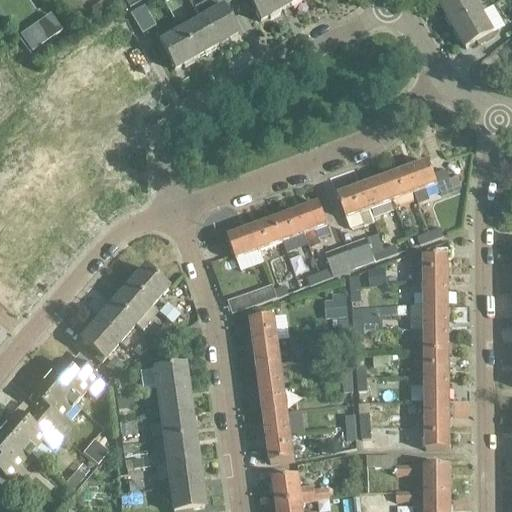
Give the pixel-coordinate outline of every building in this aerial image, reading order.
[(259,25),(269,20),(270,22),(280,16),(279,14),(281,13),(272,0),(241,0),(250,16),(253,15),(259,25)] [(301,2),(300,0),(272,0),(281,13),(290,8),(291,10),(301,4),(300,2),(301,2)] [(433,0),(438,9),(441,8),(442,10),(460,0),(433,0)] [(454,31),(481,16),(487,12),(481,1),(475,4),(472,0),(460,0),(442,10),(447,19),(445,20),(451,31),(453,29),(454,31)] [(144,9),(130,16),(142,37),(156,30),(144,9)] [(230,44),(229,42),(237,37),(231,27),(233,25),(224,9),(200,22),(216,49),(218,48),(220,50),(230,44)] [(454,31),(455,34),(453,35),(459,45),(461,44),(466,53),(477,46),(479,49),(495,39),(481,16),(454,31)] [(125,19),(52,60),(56,67),(129,26),(125,19)] [(216,49),(200,22),(180,34),(195,61),(203,56),(205,58),(215,52),(214,50),(216,49)] [(192,62),(195,61),(180,34),(156,47),(165,64),(168,62),(174,73),(182,68),(183,70),(194,64),(192,62)] [(54,144),(0,206),(0,265),(10,274),(18,264),(23,268),(32,256),(28,253),(37,243),(41,247),(50,235),(46,232),(55,222),(59,225),(69,214),(64,211),(73,201),(77,204),(87,193),(72,180),(82,169),(84,171),(95,158),(91,154),(98,146),(102,150),(113,137),(109,133),(116,125),(120,129),(132,116),(127,113),(134,104),(139,108),(149,95),(145,92),(152,84),(113,50),(41,133),(54,144)] [(46,63),(4,87),(8,94),(50,70),(46,63)] [(429,166),(406,174),(419,209),(429,205),(425,193),(437,189),(429,166)] [(383,183),(391,206),(414,197),(418,209),(419,209),(406,174),(383,183)] [(383,183),(360,191),(369,214),(391,206),(383,183)] [(337,200),(346,223),(347,222),(349,229),(353,233),(373,226),(369,214),(360,191),(337,200)] [(327,230),(318,207),(296,215),(304,239),(305,238),(309,248),(319,244),(315,234),(327,230)] [(304,239),(296,215),(273,224),(282,247),(304,239)] [(397,220),(401,232),(413,227),(408,215),(397,220)] [(250,233),(259,256),(282,247),(273,224),(250,233)] [(432,245),(444,240),(441,232),(429,236),(432,245)] [(250,233),(227,241),(236,264),(259,256),(250,233)] [(429,236),(417,241),(420,249),(432,245),(429,236)] [(366,241),(345,250),(354,273),(375,266),(372,258),(366,241)] [(396,249),(384,253),(387,262),(399,257),(396,249)] [(335,281),(354,273),(345,250),(325,257),(335,281)] [(384,253),(372,258),(375,266),(387,262),(384,253)] [(424,285),(448,285),(448,261),(423,261),(412,261),(412,285),(424,285)] [(144,271),(129,289),(152,309),(169,290),(155,277),(153,279),(144,271)] [(330,273),(319,278),(322,286),(334,282),(330,273)] [(310,290),(322,286),(319,278),(307,282),(310,290)] [(360,293),(359,281),(350,281),(351,294),(360,293)] [(448,285),(424,285),(424,309),(449,309),(448,285)] [(135,328),(152,309),(129,289),(112,308),(135,328)] [(285,290),(274,294),(277,303),(289,298),(285,290)] [(351,294),(352,306),(361,305),(360,293),(351,294)] [(274,294),(262,299),(265,307),(277,303),(274,294)] [(478,296),(465,298),(467,312),(480,310),(478,296)] [(112,308),(95,327),(119,348),(135,328),(112,308)] [(177,318),(178,317),(167,308),(160,315),(171,325),(172,324),(177,318)] [(424,334),(449,333),(449,309),(424,309),(424,334)] [(250,324),(253,348),(278,345),(274,321),(250,324)] [(363,334),(362,322),(353,322),(354,335),(363,334)] [(338,324),(339,337),(348,336),(347,324),(338,324)] [(87,354),(102,367),(119,348),(95,327),(81,344),(90,352),(87,354)] [(156,337),(162,343),(170,334),(164,328),(156,337)] [(449,358),(449,333),(424,334),(424,358),(449,358)] [(354,335),(355,347),(364,346),(363,334),(354,335)] [(349,348),(348,336),(339,337),(340,349),(349,348)] [(257,372),(281,369),(293,367),(290,343),(278,345),(253,348),(257,372)] [(140,348),(134,354),(140,359),(146,353),(140,348)] [(425,382),(449,382),(449,358),(424,358),(425,382)] [(114,378),(122,368),(115,362),(107,371),(114,378)] [(106,391),(75,364),(67,373),(60,367),(46,383),(74,408),(86,395),(95,403),(106,391)] [(172,368),(153,370),(156,395),(187,391),(184,369),(172,371),(172,368)] [(257,372),(260,396),(284,393),(281,369),(257,372)] [(357,370),(357,383),(366,382),(365,370),(357,370)] [(341,373),(342,385),(351,384),(350,372),(341,373)] [(367,395),(366,382),(357,383),(358,396),(367,395)] [(450,406),(449,382),(425,382),(425,406),(450,406)] [(40,407),(32,416),(61,442),(72,429),(63,422),(74,408),(46,383),(31,399),(40,407)] [(352,397),(351,384),(342,385),(343,397),(352,397)] [(187,391),(156,395),(160,420),(190,416),(187,391)] [(287,417),(284,393),(260,396),(263,420),(287,417)] [(132,400),(119,402),(116,403),(118,415),(120,414),(134,412),(132,400)] [(425,431),(450,430),(450,406),(425,406),(425,431)] [(15,418),(1,434),(29,459),(31,457),(41,446),(50,454),(61,442),(32,416),(24,425),(15,418)] [(194,440),(190,416),(160,420),(163,445),(194,440)] [(263,420),(267,444),(291,441),(287,417),(263,420)] [(370,431),(369,418),(360,419),(361,431),(370,431)] [(345,421),(346,433),(355,432),(354,420),(345,421)] [(135,424),(121,426),(120,427),(121,438),(122,438),(137,436),(135,424)] [(425,431),(425,455),(450,455),(450,430),(425,431)] [(361,431),(362,444),(370,443),(370,431),(361,431)] [(346,433),(347,445),(356,445),(355,432),(346,433)] [(29,459),(1,434),(0,435),(0,477),(16,492),(27,480),(22,476),(35,462),(31,457),(29,459)] [(197,465),(194,440),(163,445),(166,469),(197,465)] [(267,444),(270,468),(294,465),(291,441),(267,444)] [(395,459),(365,460),(365,472),(395,472),(395,459)] [(197,465),(166,469),(170,494),(201,490),(197,465)] [(424,471),(424,497),(451,497),(450,470),(424,471)] [(396,481),(412,480),(411,471),(396,471),(396,481)] [(84,483),(76,475),(66,487),(74,494),(84,483)] [(276,511),(302,507),(330,503),(328,493),(314,495),(313,492),(300,494),(298,481),(272,484),(276,511)] [(201,490),(170,494),(172,511),(202,511),(204,511),(201,490)] [(351,511),(368,511),(368,490),(351,491),(351,511)] [(412,497),(396,497),(396,507),(412,507),(412,497)] [(424,511),(450,511),(451,497),(424,497),(424,511)]
